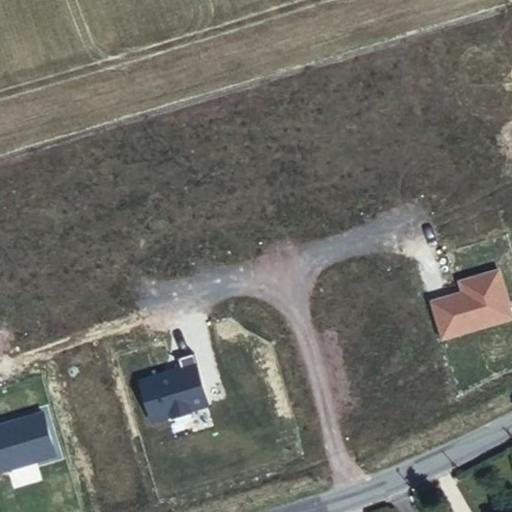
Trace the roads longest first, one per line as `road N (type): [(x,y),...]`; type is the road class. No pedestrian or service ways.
road 1 (residential): [(362,505),(291,265)]
road 2 (residential): [(69,330),(291,265)]
road 3 (residential): [(123,511),(69,330)]
road 4 (residential): [(511,428),(362,505)]
road 5 (residential): [(291,265),(426,215)]
